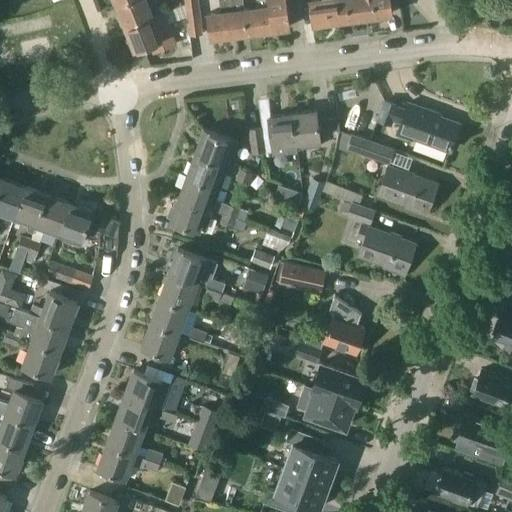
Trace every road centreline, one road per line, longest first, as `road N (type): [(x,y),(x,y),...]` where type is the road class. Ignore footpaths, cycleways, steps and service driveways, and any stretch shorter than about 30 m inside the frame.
road 1 (residential): [(41,511),(129,261),(117,87)]
road 2 (tertiary): [(372,511),(511,131)]
road 3 (residential): [(117,87),(432,44),(511,50)]
road 4 (residential): [(0,112),(117,87)]
